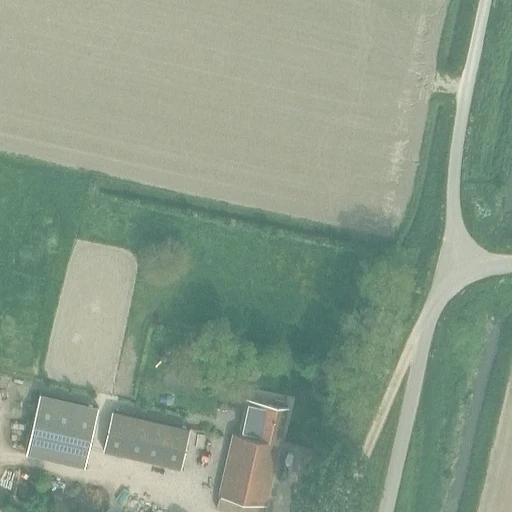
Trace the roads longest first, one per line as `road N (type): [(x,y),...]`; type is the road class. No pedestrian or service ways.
road 1 (unclassified): [(449,263),(465,88),(484,0)]
road 2 (unclassified): [(345,511),(429,310)]
road 3 (unclassified): [(383,511),(429,310)]
